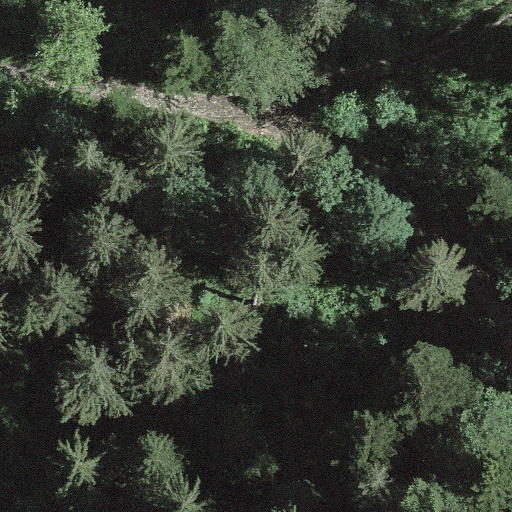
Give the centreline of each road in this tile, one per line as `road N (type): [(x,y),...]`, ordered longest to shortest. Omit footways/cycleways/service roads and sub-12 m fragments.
road 1 (track): [(0,74),(43,69),(195,103),(267,106),(432,52),(511,16)]
road 2 (track): [(267,106),(395,179),(479,264),(511,345)]
